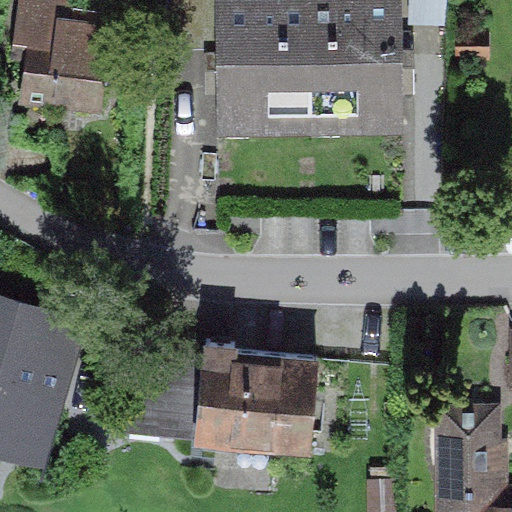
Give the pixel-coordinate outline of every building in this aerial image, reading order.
[(120,0),(21,0),(12,99),(110,109),(120,0)] [(172,0),(172,31),(228,31),(227,0),(172,0)] [(315,132),(314,0),(227,0),(228,31),(228,132),(315,132)] [(402,131),(400,0),(314,0),(315,132),(402,131)] [(451,0),(415,0),(416,24),(451,24),(451,0)] [(0,298),(0,453),(44,467),(86,323),(0,298)] [(321,362),(210,349),(199,443),(310,456),(321,362)] [(507,404),(433,405),(434,511),(511,511),(511,489),(508,490),(507,404)]
